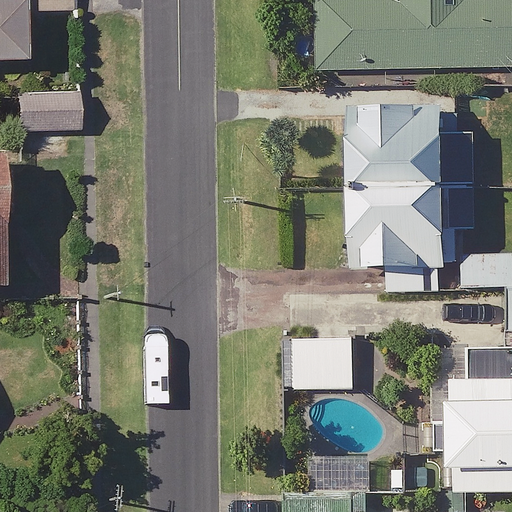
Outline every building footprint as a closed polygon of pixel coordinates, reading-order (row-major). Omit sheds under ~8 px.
[(511,0),(324,0),(324,68),(511,69),(511,0)] [(0,69),(25,70),(25,9),(0,8),(0,69)] [(447,146),(446,91),(353,92),(354,275),(391,275),(391,294),(428,294),(428,267),(462,266),(461,231),(447,231),(447,191),(470,190),(470,146),(447,146)] [(511,289),(511,256),(465,257),(465,291),(511,289)] [(511,340),(469,339),(468,352),(437,351),(434,428),(453,428),(450,497),(511,498),(511,340)] [(363,511),(364,496),(322,494),(321,511),(363,511)]
